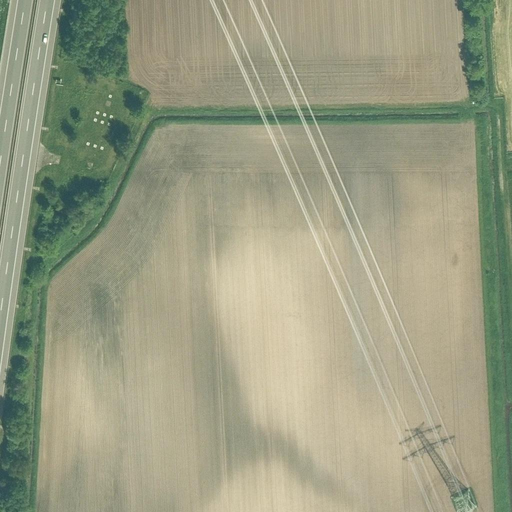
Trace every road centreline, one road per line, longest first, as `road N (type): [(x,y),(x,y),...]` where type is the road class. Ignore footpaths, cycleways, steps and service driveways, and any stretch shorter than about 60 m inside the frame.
road 1 (motorway): [(0,312),(47,0)]
road 2 (motorway): [(25,0),(0,161)]
